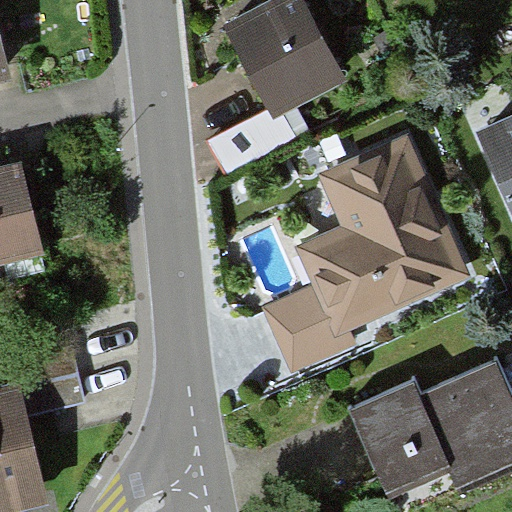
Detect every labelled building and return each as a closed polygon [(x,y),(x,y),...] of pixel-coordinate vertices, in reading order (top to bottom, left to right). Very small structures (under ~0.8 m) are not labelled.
[(269,112),(349,73),(312,0),(268,0),(225,21),(269,112)] [(511,199),(511,119),(482,133),(511,199)] [(290,363),(474,273),(409,142),(324,184),(344,225),(294,249),(313,289),(265,312),(290,363)] [(15,175),(0,178),(0,266),(35,259),(15,175)] [(441,495),(511,468),(511,419),(492,366),(415,395),(408,378),(341,403),(376,499),(434,478),(441,495)] [(0,511),(29,511),(40,509),(12,391),(0,394),(0,511)]
